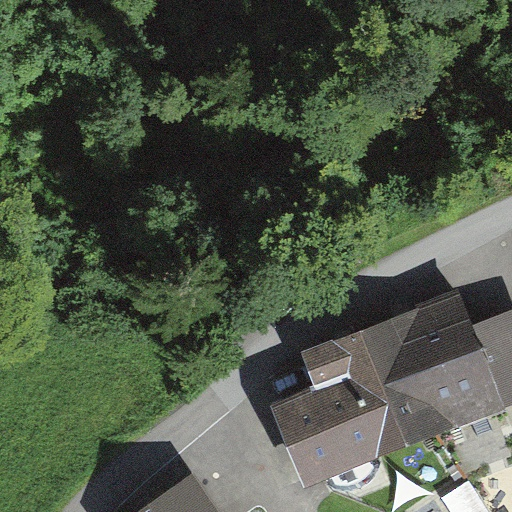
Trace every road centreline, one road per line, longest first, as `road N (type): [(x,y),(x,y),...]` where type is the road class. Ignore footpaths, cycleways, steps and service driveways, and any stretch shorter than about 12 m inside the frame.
road 1 (unclassified): [(94,511),(150,455),(344,306),(511,217)]
road 2 (track): [(284,511),(217,400)]
